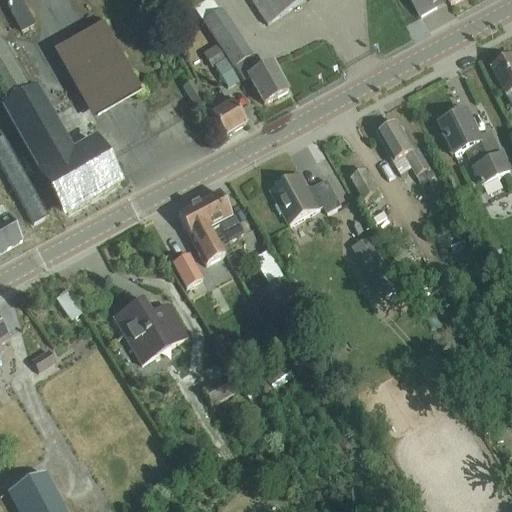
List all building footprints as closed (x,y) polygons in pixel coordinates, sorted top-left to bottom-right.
[(16,0),(7,5),(22,33),(34,27),(18,0),(16,0)] [(206,20),(223,10),(217,0),(212,0),(199,8),(206,20)] [(248,0),(267,27),(306,0),(248,0)] [(446,0),(451,8),(464,0),(409,0),(418,16),(434,7),(434,6),(445,0),(446,0)] [(260,72),(220,12),(202,24),(243,84),(249,81),(263,107),(286,95),(271,67),(260,72)] [(420,39),(433,32),(425,17),(412,24),(420,39)] [(59,49),(97,122),(147,97),(110,23),(59,49)] [(0,102),(4,109),(2,110),(41,176),(43,175),(67,216),(119,186),(94,144),(71,157),(33,92),(32,93),(2,40),(0,41),(0,40),(0,102)] [(213,68),(224,62),(215,48),(205,55),(213,68)] [(511,61),(492,73),(511,109),(511,61)] [(227,90),(237,84),(225,64),(215,70),(227,90)] [(183,90),(194,110),(205,104),(194,84),(183,90)] [(224,140),(245,127),(228,99),(207,112),(224,140)] [(482,190),(510,176),(491,136),(480,141),(468,116),(440,129),(456,162),(467,157),(482,190)] [(421,189),(435,181),(419,153),(414,155),(399,128),(377,140),(394,168),(401,180),(412,173),(421,189)] [(2,140),(0,140),(0,169),(11,188),(33,228),(48,220),(24,179),(2,140)] [(364,206),(379,197),(365,174),(351,182),(364,206)] [(307,192),(300,179),(284,187),(285,188),(272,195),(279,208),(275,210),(280,219),(284,217),(290,229),(324,211),(328,218),(342,211),(327,184),(313,192),(314,193),(312,193),(307,192)] [(209,230),(210,232),(211,233),(219,229),(228,247),(244,238),(232,217),(228,218),(217,196),(198,206),(200,211),(207,224),(210,230),(209,230)] [(207,224),(200,211),(198,206),(177,217),(205,269),(224,258),(211,233),(210,232),(209,230),(210,230),(207,224)] [(0,254),(21,243),(6,218),(2,209),(0,210),(0,254)] [(410,240),(389,253),(402,274),(404,272),(409,281),(421,274),(415,265),(422,261),(410,240)] [(356,250),(386,301),(400,293),(370,242),(356,250)] [(188,258),(172,267),(186,292),(202,283),(188,258)] [(276,312),(295,301),(283,280),(264,290),(276,312)] [(66,295),(56,302),(71,323),(81,316),(66,295)] [(143,304),(113,322),(141,369),(158,358),(154,351),(164,345),(169,352),(186,341),(166,309),(151,318),(143,304)] [(0,329),(0,354),(1,353),(0,351),(0,348),(9,342),(0,329)] [(38,376),(55,366),(48,355),(31,365),(38,376)] [(277,398),(303,378),(292,363),(266,382),(277,398)] [(211,409),(236,395),(219,367),(204,376),(210,387),(201,392),(211,409)] [(432,380),(447,406),(461,397),(446,372),(432,380)] [(61,511),(43,476),(7,495),(15,511),(61,511)]
